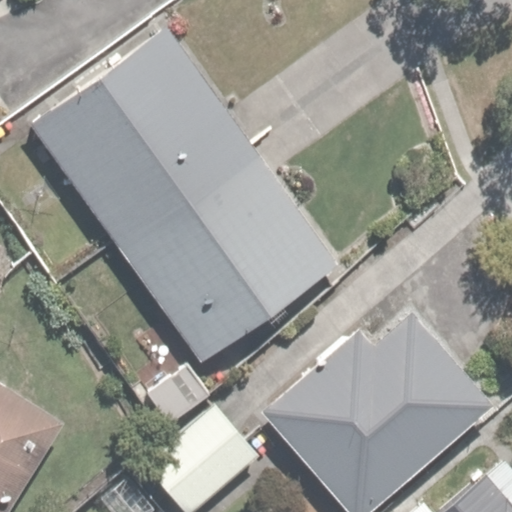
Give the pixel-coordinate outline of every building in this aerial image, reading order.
[(167,24),(32,118),(196,356),(332,263),(167,24)] [(354,321),(259,410),(354,511),(361,511),(479,403),(397,316),(372,339),(354,321)] [(207,389),(184,357),(142,389),(165,420),(207,389)] [(0,511),(5,511),(3,511),(62,417),(0,378),(0,511)] [(192,511),(256,456),(210,404),(141,465),(182,511),(192,511)] [(511,511),(511,466),(499,453),(437,511),(421,494),(401,511),(511,511)]
